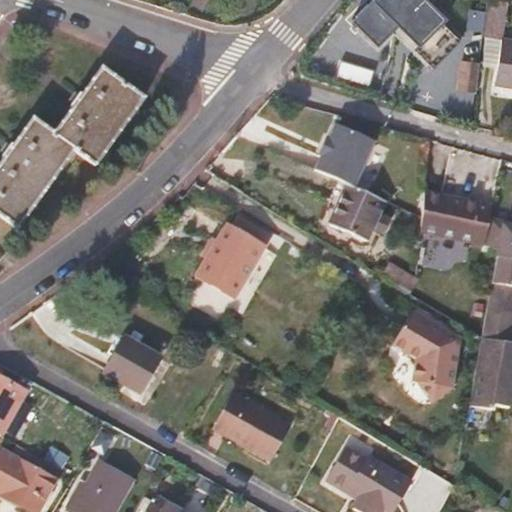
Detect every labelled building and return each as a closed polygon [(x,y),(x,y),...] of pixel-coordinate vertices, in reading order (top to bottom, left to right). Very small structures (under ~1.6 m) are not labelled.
[(446,17),(429,0),(373,0),(346,25),(371,52),(390,35),(407,53),(446,17)] [(499,39),(503,1),(494,0),(485,0),(481,37),(499,39)] [(511,43),(502,42),(495,85),(511,87),(511,43)] [(473,102),(477,67),(460,65),(456,100),(473,102)] [(95,169),(144,102),(102,70),(81,98),(78,96),(73,102),(68,109),(71,112),(53,137),(32,122),(14,147),(10,144),(6,150),(1,157),(5,160),(0,166),(0,216),(18,230),(74,154),(95,169)] [(353,189),(371,150),(329,131),(311,169),(353,189)] [(336,210),(347,186),(339,183),(328,207),(336,210)] [(353,189),(347,186),(336,210),(330,225),(366,242),(384,204),(353,189)] [(473,252),(483,214),(424,198),(414,235),(473,252)] [(511,231),(486,226),(483,240),(481,248),(495,254),(484,315),(511,320),(511,231)] [(227,227),(196,279),(232,301),(264,249),(227,227)] [(460,341),(406,311),(384,350),(414,367),(409,395),(450,402),(460,341)] [(511,347),(508,347),(511,324),(511,320),(484,315),(480,341),(469,404),(492,409),(507,411),(511,391),(509,391),(511,372),(511,347)] [(124,341),(104,377),(138,397),(159,361),(124,341)] [(0,436),(25,393),(0,379),(0,436)] [(271,463),(291,427),(236,395),(217,427),(246,444),(244,448),(271,463)] [(491,414),(492,409),(469,404),(468,410),(491,414)] [(246,444),(217,427),(214,432),(244,448),(246,444)] [(398,511),(413,484),(369,460),(367,463),(347,452),(327,486),(349,498),(354,489),(366,496),(361,505),(357,511),(386,511),(389,507),(398,511)] [(0,455),(0,500),(23,511),(39,511),(54,483),(0,455)] [(111,511),(128,482),(101,468),(88,490),(75,511),(111,511)] [(74,511),(75,511),(88,490),(78,485),(66,507),(74,511)] [(361,505),(366,496),(354,489),(349,498),(361,505)] [(178,511),(156,500),(149,511),(178,511)]
